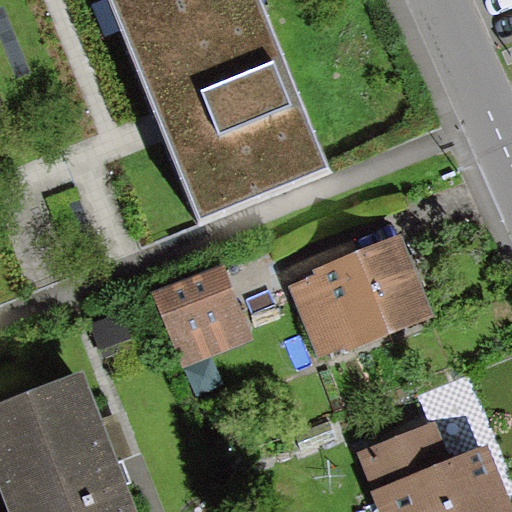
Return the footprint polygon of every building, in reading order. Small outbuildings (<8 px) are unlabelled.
[(256,0),(110,0),(199,224),(325,175),(256,0)] [(71,186),(42,197),(73,275),(102,264),(71,186)] [(398,242),(289,286),(319,361),(428,317),(398,242)] [(224,272),(157,297),(182,364),(249,339),(224,272)] [(0,399),(0,485),(10,511),(135,511),(121,476),(80,369),(0,399)] [(436,424),(356,456),(378,511),(511,511),(511,509),(487,447),(451,461),(436,424)]
